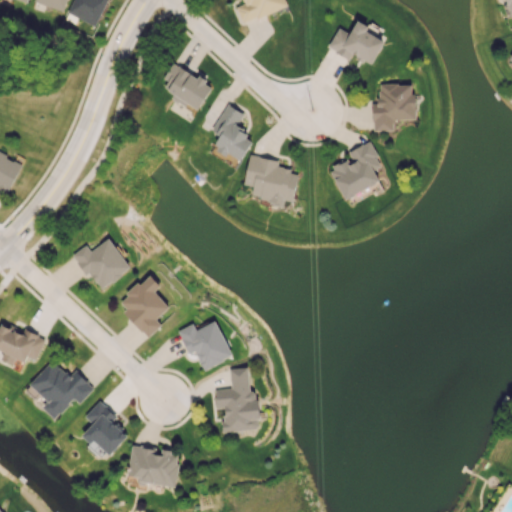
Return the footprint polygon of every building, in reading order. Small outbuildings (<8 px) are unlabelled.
[(66,0),(34,0),(34,2),(63,10),(66,0)] [(72,0),(67,12),(95,26),(107,0),(72,0)] [(287,5),(284,0),(243,0),(245,3),(236,7),(242,24),(287,5)] [(384,40),(366,31),(369,25),(356,19),(350,33),(337,27),(327,48),(349,58),(351,54),(372,64),(384,40)] [(198,110),(212,85),(174,63),(160,86),(174,93),(171,98),(186,106),(188,103),(198,110)] [(373,130),(393,130),(393,119),(414,119),(413,83),(378,84),(378,103),(372,103),(373,130)] [(243,113),(227,103),(211,130),(220,135),(214,146),(240,161),(253,138),(235,128),(243,113)] [(348,151),(351,157),(329,168),(345,199),(379,181),(373,169),(382,165),(369,141),(348,151)] [(0,190),(7,194),(22,162),(0,151),(0,190)] [(244,185),(253,186),(251,199),(284,203),(284,200),(293,201),(297,172),(289,171),(290,168),(277,166),(278,159),(248,155),(244,185)] [(130,268),(109,237),(90,250),(86,244),(73,253),(99,290),(130,268)] [(160,285),(149,274),(116,303),(147,337),(161,325),(155,319),(168,307),(154,291),(160,285)] [(196,329),(193,323),(177,330),(188,353),(194,351),(203,369),(232,356),(216,320),(196,329)] [(36,359),(45,338),(23,329),(22,333),(0,323),(0,349),(4,351),(1,359),(12,364),(15,358),(25,362),(27,356),(36,359)] [(29,384),(47,401),(42,407),(54,419),(73,398),(79,403),(94,387),(75,370),(69,375),(52,359),(29,384)] [(223,431),(259,429),(257,391),(249,391),(248,367),(229,368),(231,388),(214,389),(216,409),(222,408),(223,431)] [(84,416),(92,423),(82,435),(90,443),(93,440),(109,454),(127,435),(112,421),(117,416),(99,400),(84,416)] [(174,487),(179,452),(158,449),(133,445),(128,475),(138,477),(138,481),(174,487)]
